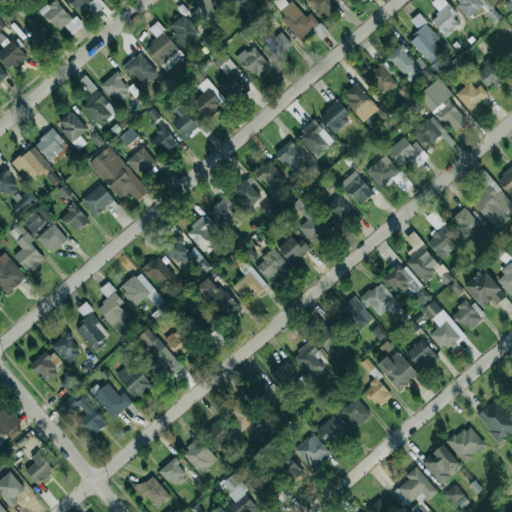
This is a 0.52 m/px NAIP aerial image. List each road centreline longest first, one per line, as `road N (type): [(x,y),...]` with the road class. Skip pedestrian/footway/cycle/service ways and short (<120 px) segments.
road 1 (residential): [(58,511),(511,121)]
road 2 (residential): [(0,346),(400,0)]
road 3 (tertiary): [(311,511),(511,339)]
road 4 (residential): [(0,127),(147,0)]
road 5 (residential): [(0,367),(120,511)]
